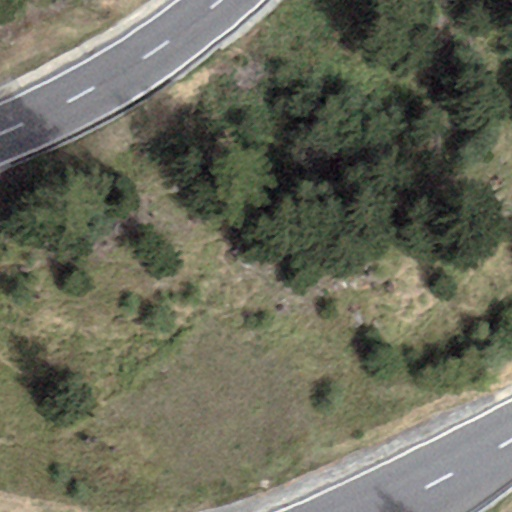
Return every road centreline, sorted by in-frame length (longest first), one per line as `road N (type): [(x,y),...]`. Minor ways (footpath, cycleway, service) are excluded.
road 1 (primary): [(0,132),(97,85),(219,0)]
road 2 (primary): [(511,440),(375,511)]
